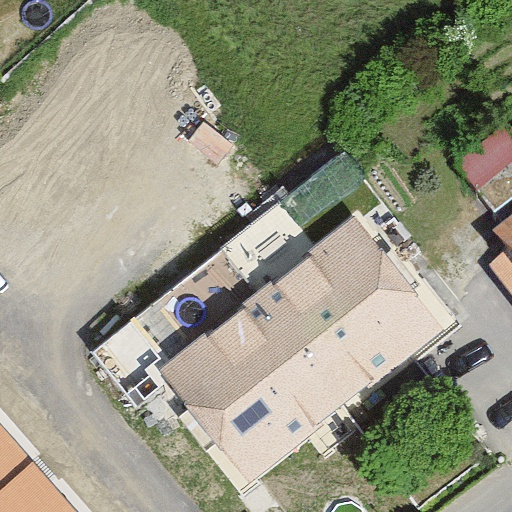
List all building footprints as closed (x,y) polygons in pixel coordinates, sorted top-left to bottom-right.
[(497,212),(511,198),(511,139),(500,126),(455,165),(497,212)] [(431,340),(340,223),(160,363),(251,480),(431,340)] [(511,256),(500,266),(511,281),(511,256)] [(0,489),(32,462),(0,424),(0,489)] [(77,511),(32,462),(0,489),(0,511),(77,511)]
